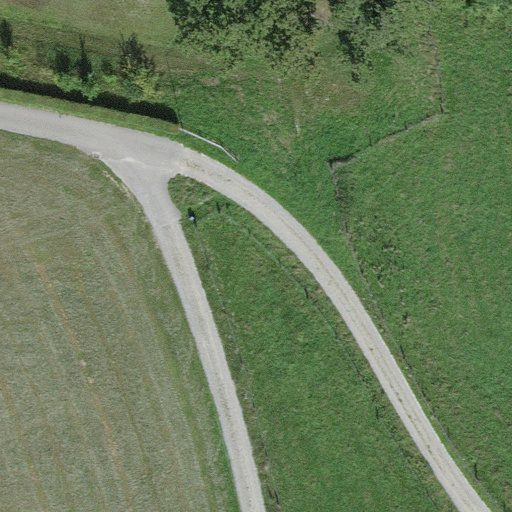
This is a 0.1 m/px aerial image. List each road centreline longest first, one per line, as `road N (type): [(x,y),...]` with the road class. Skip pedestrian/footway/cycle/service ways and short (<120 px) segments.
road 1 (track): [(475,511),(325,272),(228,184),(136,149),(0,117)]
road 2 (track): [(251,511),(216,343),(136,149)]
